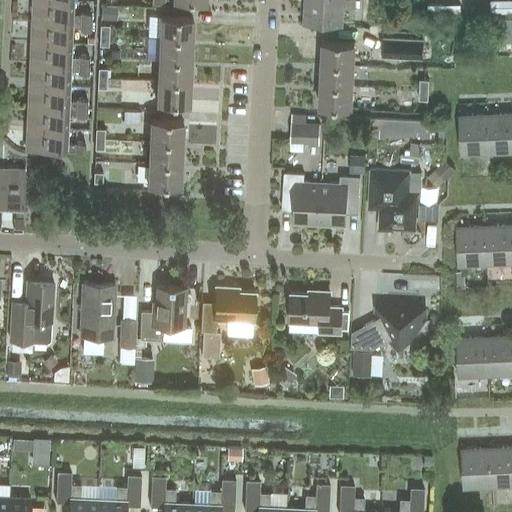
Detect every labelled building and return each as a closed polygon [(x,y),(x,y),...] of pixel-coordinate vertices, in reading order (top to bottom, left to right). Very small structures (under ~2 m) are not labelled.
[(82,14),(73,14),(73,0),(32,0),(32,19),(93,22),(93,12),(82,12),(82,14)] [(304,0),(303,22),(342,24),(343,6),(354,6),(354,0),(304,0)] [(511,0),(491,0),(491,13),(511,12),(511,0)] [(117,7),(102,6),(102,19),(117,20),(117,7)] [(159,15),(158,37),(190,39),(191,17),(159,15)] [(93,31),(93,22),(32,19),(31,40),(72,42),(72,28),(81,28),(81,30),(93,31)] [(506,42),(511,41),(511,19),(506,19),(506,20),(498,20),(498,35),(506,35),(506,42)] [(100,35),(109,36),(109,25),(100,25),(100,35)] [(108,46),(109,36),(100,35),(99,46),(108,46)] [(158,37),(157,59),(189,61),(190,39),(158,37)] [(422,58),(423,39),(383,37),(382,56),(422,58)] [(80,57),(71,57),(72,42),(31,40),(30,62),(91,65),(91,56),(80,55),(80,57)] [(322,40),(321,62),(353,63),(354,41),(322,40)] [(157,59),(156,81),(188,83),(189,61),(157,59)] [(91,74),(91,65),(30,62),(29,84),(70,86),(71,71),(79,71),(79,73),(91,74)] [(321,62),(320,84),(352,85),(353,63),(321,62)] [(97,78),(107,79),(107,69),(98,68),(97,78)] [(106,89),(107,79),(97,78),(97,88),(106,89)] [(427,99),(428,78),(419,78),(418,98),(427,99)] [(156,81),(155,103),(187,105),(188,83),(156,81)] [(78,100),(69,100),(70,86),(29,84),(28,106),(89,108),(90,99),(78,98),(78,100)] [(320,84),(319,106),(351,107),(352,85),(320,84)] [(89,117),(89,108),(28,106),(27,127),(68,129),(69,114),(77,114),(77,117),(89,117)] [(511,112),(488,113),(489,152),(511,150),(511,112)] [(488,113),(459,115),(461,153),(489,152),(488,113)] [(430,122),(371,119),(370,138),(429,141),(430,122)] [(149,120),(148,141),(180,142),(181,120),(149,120)] [(319,142),(320,122),(292,121),(292,142),(319,142)] [(76,143),(67,143),(68,129),(27,127),(26,149),(87,152),(87,142),(76,142),(76,143)] [(95,138),(104,139),(105,129),(95,128),(95,138)] [(104,142),(104,139),(95,138),(94,148),(104,149),(104,142)] [(148,141),(148,162),(179,163),(180,142),(148,141)] [(350,154),(349,172),(365,173),(366,155),(350,154)] [(445,160),(435,169),(445,180),(447,178),(455,170),(447,161),(445,160)] [(148,162),(147,184),(179,185),(179,163),(148,162)] [(23,218),(25,169),(4,168),(2,209),(16,209),(16,218),(14,218),(14,228),(22,228),(23,218)] [(410,172),(410,170),(371,168),(369,207),(382,208),(382,214),(380,214),(379,228),(394,229),(394,227),(416,228),(417,206),(419,206),(421,173),(410,172)] [(102,183),(102,172),(93,172),(93,182),(102,183)] [(320,223),(322,182),(304,181),(304,173),(284,172),(284,181),(283,195),(295,195),(294,222),(320,223)] [(322,182),(320,223),(346,224),(346,213),(358,214),(360,176),(340,175),(340,183),(322,182)] [(511,224),(485,225),(487,263),(511,262),(511,224)] [(485,225),(457,227),(459,264),(487,263),(485,225)] [(464,271),(456,271),(457,287),(465,287),(464,271)] [(51,340),(54,281),(27,279),(26,302),(13,301),(10,341),(47,343),(51,340)] [(112,337),(115,284),(84,282),(81,336),(85,336),(84,349),(102,350),(103,337),(112,337)] [(186,310),(187,286),(157,285),(156,311),(141,311),(140,338),(163,339),(164,326),(185,327),(185,325),(188,325),(189,310),(186,310)] [(254,321),(255,291),(230,290),(230,286),(216,285),(214,319),(254,321)] [(341,333),(343,307),(330,306),(331,294),(291,292),(289,329),(302,330),(306,326),(306,323),(320,323),(320,332),(341,333)] [(413,342),(426,321),(414,297),(389,296),(374,319),(363,325),(375,347),(386,341),(413,342)] [(135,346),(136,318),(122,318),(121,346),(135,346)] [(218,356),(219,331),(203,330),(201,355),(218,356)] [(511,334),(485,336),(487,375),(511,374),(511,334)] [(485,336),(457,337),(458,376),(487,375),(485,336)] [(372,375),(373,351),(354,350),(353,374),(372,375)] [(6,361),(5,374),(21,375),(21,361),(6,361)] [(135,362),(134,377),(150,377),(150,363),(135,362)] [(55,370),(52,377),(69,381),(68,365),(61,366),(55,370)] [(266,365),(251,368),(254,385),(269,382),(266,365)] [(283,365),(274,378),(286,387),(296,374),(283,365)] [(86,372),(74,372),(74,384),(86,385),(86,372)] [(384,390),(383,385),(380,382),(375,383),(372,387),(373,391),(376,394),(381,394),(384,390)] [(331,385),(330,397),(344,397),(344,385),(331,385)] [(33,437),(33,452),(49,453),(50,438),(33,437)] [(13,438),(13,449),(22,450),(22,439),(13,438)] [(511,445),(490,447),(492,485),(511,484),(511,445)] [(228,446),(227,460),(241,460),(242,447),(228,446)] [(490,447),(462,448),(464,487),(492,485),(490,447)] [(424,455),(423,466),(431,466),(432,456),(424,455)] [(69,511),(97,511),(98,499),(81,499),(81,485),(71,484),(72,473),(58,472),(56,503),(70,503),(69,511)] [(98,499),(97,511),(126,511),(126,506),(140,507),(141,476),(128,475),(127,487),(117,486),(116,500),(98,499)] [(164,511),(192,511),(193,504),(175,503),(176,489),(166,489),(166,477),(152,476),(151,507),(165,508),(164,511)] [(211,505),(193,504),(192,511),(221,511),(234,511),(236,480),(222,479),(222,491),(211,491),(211,505)] [(247,480),(245,511),(255,511),(286,511),(287,508),(270,507),(270,494),(260,493),(261,481),(247,480)] [(287,508),(286,511),(329,511),(330,484),(316,484),(316,496),(306,495),(305,509),(287,508)] [(375,511),(364,511),(364,498),(354,497),(354,485),(341,485),(339,511),(375,511)] [(423,511),(424,489),(410,488),(410,500),(400,499),(399,511),(423,511)] [(8,511),(9,495),(0,494),(0,511),(8,511)] [(30,511),(31,496),(9,495),(8,511),(30,511)]
